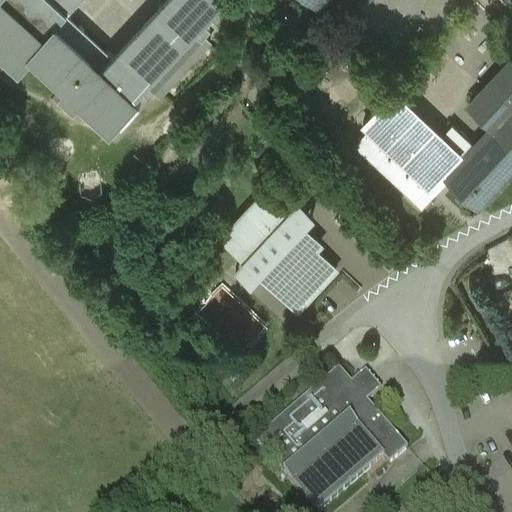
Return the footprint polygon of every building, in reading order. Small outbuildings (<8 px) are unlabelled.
[(0,0),(0,48),(17,64),(28,51),(30,52),(64,83),(60,88),(72,99),(76,95),(107,124),(132,97),(128,94),(142,78),(158,93),(159,91),(158,91),(207,39),(208,38),(200,31),(209,21),(203,16),(217,0),(160,0),(111,54),(113,55),(109,60),(62,16),(76,0),(0,0)] [(314,0),(316,1),(316,0),(317,0),(332,13),(343,0),(314,0)] [(511,56),(468,103),(492,124),(511,102),(511,56)] [(445,175),(474,143),(451,122),(439,135),(391,90),(362,122),(367,126),(353,142),(420,205),(446,176),(445,175)] [(511,102),(492,124),(474,143),(445,175),(446,176),(475,203),(487,191),(490,193),(505,177),(502,174),(511,164),(511,102)] [(288,212),(264,190),(219,238),(243,260),(235,269),(250,283),(258,274),(297,311),(337,268),(316,249),(321,243),(303,226),(312,216),(298,202),(288,212)] [(350,384),(337,370),(253,442),(313,511),(319,511),(364,473),(381,458),(388,465),(407,449),(366,402),(379,390),(364,373),(350,384)]
